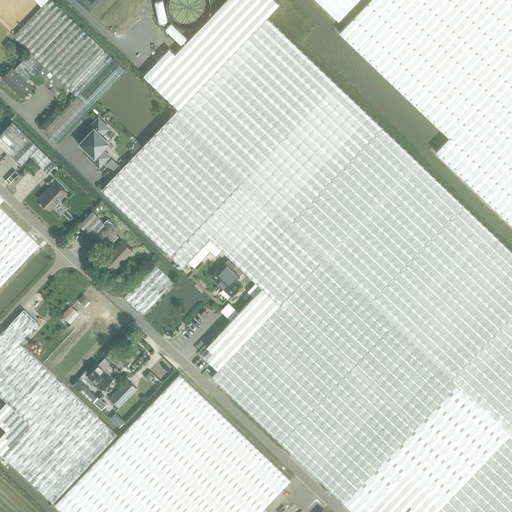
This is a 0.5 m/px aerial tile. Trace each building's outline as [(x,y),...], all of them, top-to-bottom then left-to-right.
[(56,143),(125,70),(51,0),(47,0),(13,36),(30,52),(14,69),(28,82),(30,80),(31,81),(45,66),(69,89),(77,96),(43,131),(56,143)] [(173,115),(102,186),(117,201),(185,265),(188,261),(194,266),(210,250),(216,255),(222,249),(224,251),(257,282),(280,304),(218,369),(211,377),(219,384),(292,454),(322,482),(333,493),(353,511),(402,511),(410,505),(417,511),(511,511),(511,251),(497,237),(267,17),(279,3),(275,0),(226,0),(175,53),(170,48),(149,70),(145,74),(144,74),(144,75),(178,109),(177,111),(174,113),(173,115)] [(316,0),(338,21),(358,0),(316,0)] [(511,0),(363,0),(341,24),(336,29),(445,133),(444,134),(448,137),(447,138),(435,151),(511,222),(511,0)] [(9,39),(4,45),(8,50),(14,43),(9,39)] [(66,93),(69,89),(45,66),(36,76),(49,88),(57,97),(64,91),(66,93)] [(28,82),(14,69),(12,67),(2,78),(23,97),(32,87),(28,82)] [(108,124),(98,115),(89,124),(92,127),(81,139),(93,150),(90,153),(100,162),(109,152),(102,145),(109,138),(102,131),(108,124)] [(48,174),(58,164),(12,121),(0,133),(0,145),(21,165),(29,156),(48,174)] [(137,140),(129,148),(134,153),(142,145),(137,140)] [(112,155),(108,159),(114,165),(118,160),(112,155)] [(50,210),(67,193),(55,182),(38,199),(41,202),(40,204),(40,206),(43,209),(45,209),(47,207),(50,210)] [(0,286),(39,245),(0,207),(0,286)] [(92,238),(106,225),(92,212),(78,225),(92,238)] [(122,239),(103,259),(114,270),(133,250),(122,239)] [(229,261),(223,267),(222,266),(212,277),(231,295),(241,285),(236,280),(239,276),(232,269),(235,266),(229,261)] [(155,265),(124,297),(137,309),(141,314),(142,315),(174,282),(155,265)] [(257,282),(247,292),(253,297),(225,327),(231,332),(206,358),(218,369),(280,304),(257,282)] [(84,295),(78,300),(83,305),(83,304),(88,300),(88,299),(84,295)] [(69,306),(62,315),(67,321),(75,312),(69,306)] [(62,511),(252,511),(259,505),(263,509),(291,479),(179,373),(119,436),(74,394),(56,376),(19,341),(37,321),(24,309),(0,334),(0,394),(7,401),(1,407),(9,415),(24,430),(1,454),(62,511)] [(205,310),(200,315),(204,319),(209,314),(205,310)] [(80,377),(81,378),(86,383),(88,380),(92,384),(94,382),(96,384),(95,386),(99,389),(101,388),(102,389),(113,378),(112,378),(114,376),(119,371),(105,357),(98,364),(90,372),(87,369),(80,377)] [(80,377),(72,385),(79,391),(86,383),(81,378),(80,377)] [(127,379),(109,397),(119,407),(136,389),(127,379)] [(97,396),(92,401),(101,410),(106,404),(101,399),(97,396)] [(0,408),(0,423),(6,429),(0,435),(0,452),(1,454),(24,430),(9,415),(1,407),(0,408)] [(115,413),(111,418),(120,426),(124,422),(115,413)]
